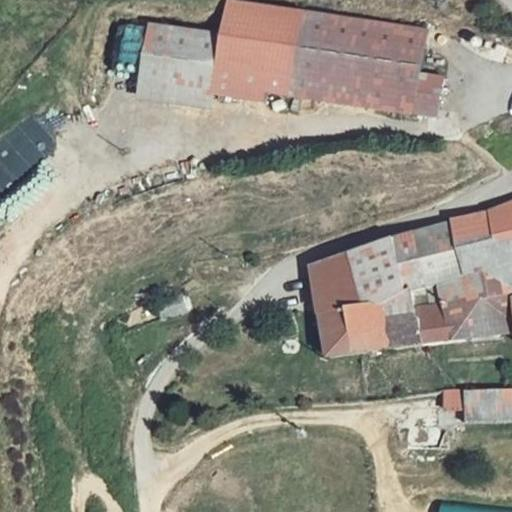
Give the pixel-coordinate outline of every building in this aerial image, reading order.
[(424,71),(429,26),(238,0),(216,0),(212,28),(151,20),(137,95),(264,112),(265,100),(310,105),(438,120),(446,73),(424,71)] [(56,105),(0,136),(0,191),(80,148),(56,105)] [(454,225),(471,281),(492,276),(511,289),(511,205),(492,214),(454,225)] [(418,294),(471,281),(454,225),(403,241),(418,294)] [(376,323),(425,317),(418,294),(403,241),(352,256),(376,323)] [(376,323),(352,256),(313,268),(334,359),(430,346),(425,317),(376,323)] [(471,281),(418,294),(425,317),(430,346),(511,334),(511,289),(492,276),(471,281)] [(188,311),(182,294),(156,302),(162,320),(188,311)] [(191,333),(213,318),(206,307),(181,321),(191,333)] [(511,408),(511,391),(489,392),(489,410),(511,408)] [(463,392),(447,392),(448,410),(464,409),(463,392)] [(511,408),(489,410),(489,392),(470,393),(471,423),(511,421),(511,408)] [(440,511),(511,511),(511,508),(441,503),(440,511)]
